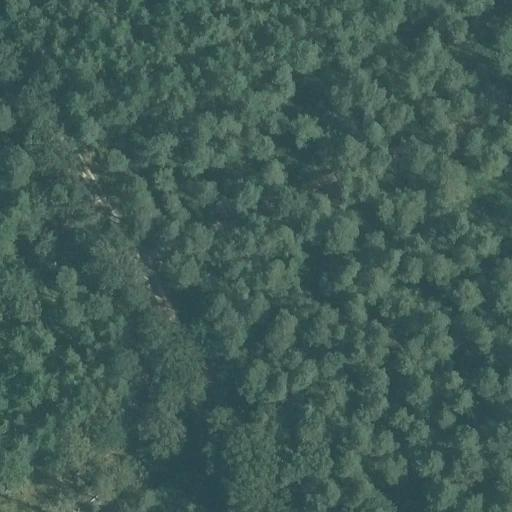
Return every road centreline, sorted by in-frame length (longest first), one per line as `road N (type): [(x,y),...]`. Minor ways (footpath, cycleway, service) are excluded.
road 1 (track): [(0,28),(288,511)]
road 2 (track): [(139,261),(447,133),(511,115)]
road 3 (track): [(218,392),(22,511)]
